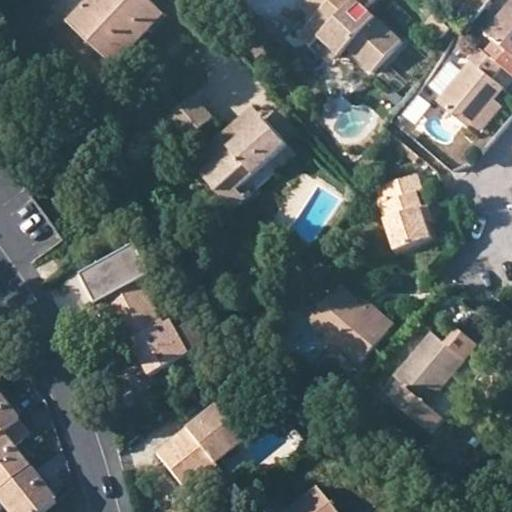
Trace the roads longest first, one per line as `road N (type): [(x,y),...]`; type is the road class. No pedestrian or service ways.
road 1 (residential): [(0,272),(43,335),(107,511)]
road 2 (residential): [(511,145),(483,179),(511,272)]
